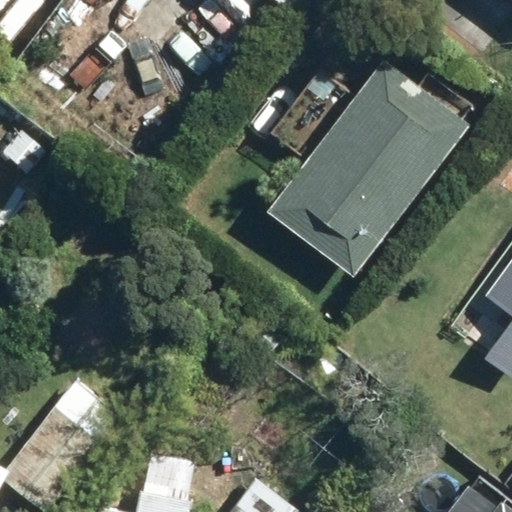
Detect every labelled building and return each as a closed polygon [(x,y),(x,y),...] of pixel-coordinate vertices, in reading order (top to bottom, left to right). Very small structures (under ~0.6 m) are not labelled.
[(301,156),(259,208),(347,277),(475,115),(388,46),(353,90),(318,63),(265,128),(301,156)] [(511,242),(447,330),(511,377),(511,375),(511,242)] [(0,482),(2,479),(43,511),(44,511),(121,416),(74,378),(4,466),(0,463),(0,482)] [(190,511),(201,460),(146,449),(134,511),(97,504),(95,511),(190,511)] [(303,511),(258,477),(230,511),(303,511)] [(511,511),(511,507),(498,496),(490,506),(464,486),(444,511),(511,511)]
